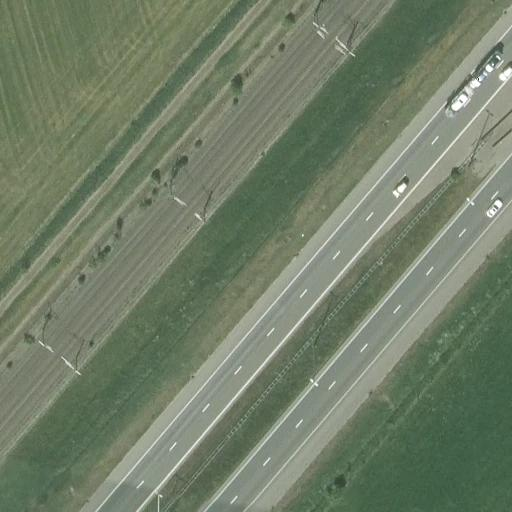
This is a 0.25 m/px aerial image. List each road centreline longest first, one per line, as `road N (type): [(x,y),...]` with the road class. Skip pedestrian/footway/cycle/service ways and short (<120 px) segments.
road 1 (motorway): [(511,51),(117,511)]
road 2 (motorway): [(227,511),(511,181)]
